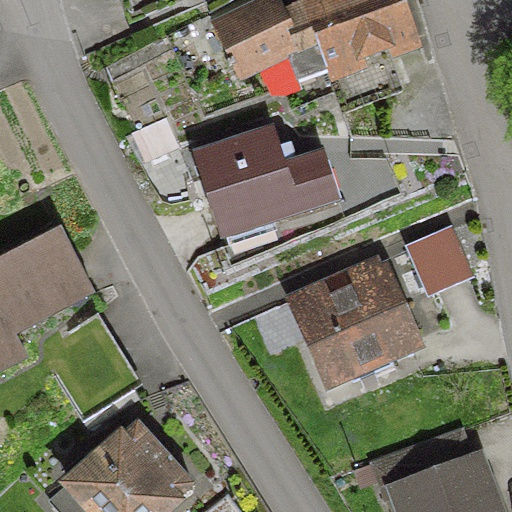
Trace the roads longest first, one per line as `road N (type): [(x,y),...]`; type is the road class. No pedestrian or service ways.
road 1 (residential): [(295,511),(180,320),(46,54),(30,5)]
road 2 (residential): [(511,323),(492,199),(439,0)]
